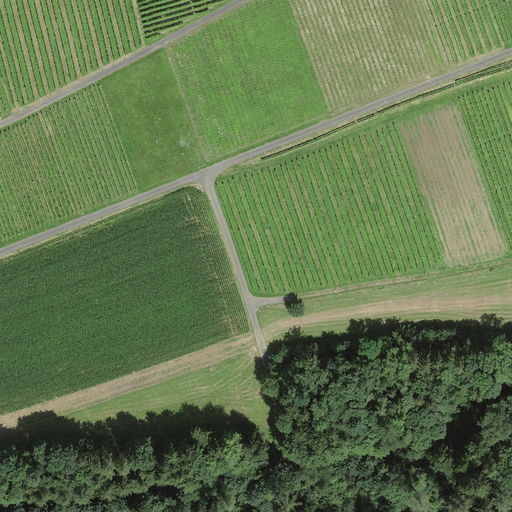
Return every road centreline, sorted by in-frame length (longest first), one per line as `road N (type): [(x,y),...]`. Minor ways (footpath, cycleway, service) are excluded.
road 1 (track): [(0,251),(511,50)]
road 2 (track): [(0,502),(113,492),(400,441)]
road 3 (track): [(291,463),(203,173)]
road 4 (track): [(239,0),(0,124)]
road 5 (track): [(250,316),(287,299),(511,259)]
